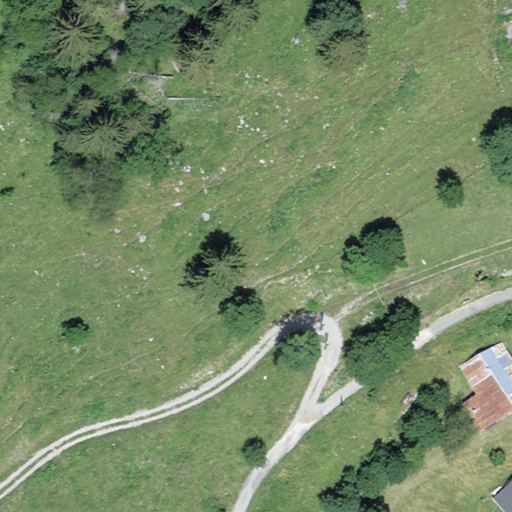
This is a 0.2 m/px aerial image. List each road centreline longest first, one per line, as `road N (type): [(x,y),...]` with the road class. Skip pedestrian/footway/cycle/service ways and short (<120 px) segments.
road 1 (track): [(297,318),(220,384),(160,412),(72,437),(0,492)]
road 2 (unclassified): [(239,511),(294,432),(335,343),(333,323),(297,318)]
road 3 (track): [(511,416),(423,465),(383,511)]
